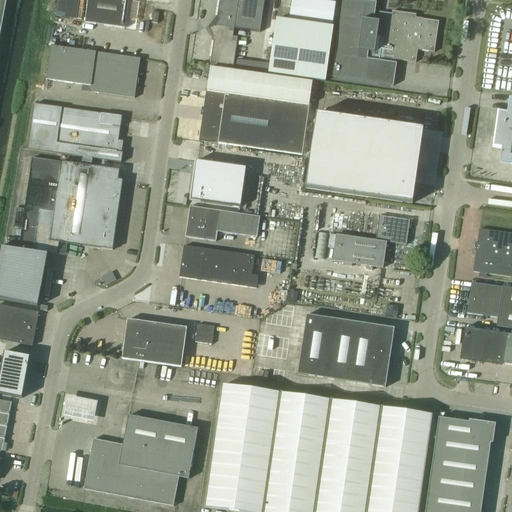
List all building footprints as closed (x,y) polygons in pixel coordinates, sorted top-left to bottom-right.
[(58,0),(56,16),(76,19),(79,0),(58,0)] [(128,2),(128,0),(87,0),(85,24),(124,29),(135,31),(139,3),(128,2)] [(218,0),(215,27),(210,67),(233,70),(237,38),(233,38),(234,30),(260,33),(264,0),(218,0)] [(308,0),(291,0),(288,21),(277,19),(269,75),(325,83),(333,28),(332,28),(335,4),(308,0)] [(433,54),(438,23),(415,19),(415,15),(392,12),(390,21),(389,20),(386,20),(382,19),(379,18),(376,16),(373,15),(371,13),(368,12),(365,10),(362,9),(359,8),(356,7),(353,6),(349,6),(346,5),(343,5),(342,4),(332,78),(391,86),(394,60),(415,63),(417,51),(433,54)] [(134,99),(140,60),(51,47),(46,80),(90,87),(90,89),(93,93),(134,99)] [(207,93),(206,93),(199,142),(302,157),(312,83),(210,69),(207,93)] [(511,164),(511,99),(509,99),(507,112),(497,111),(492,148),(502,149),(500,163),(511,164)] [(123,142),(118,142),(122,118),(34,105),(27,150),(82,158),(93,160),(121,164),(123,154),(122,154),(123,142)] [(316,115),(305,189),(412,205),(423,131),(316,115)] [(0,248),(0,300),(38,307),(48,254),(49,242),(59,244),(113,251),(123,182),(118,181),(120,172),(92,167),(93,160),(82,158),(81,166),(62,163),(32,159),(19,250),(9,249),(6,248),(0,247),(0,248)] [(197,162),(191,200),(241,207),(246,169),(197,162)] [(259,218),(220,212),(189,207),(185,238),(215,242),(217,233),(256,238),(259,218)] [(24,209),(18,208),(15,228),(21,229),(24,209)] [(376,241),(336,235),(334,249),(332,261),(383,268),(386,243),(406,246),(410,221),(379,216),(376,241)] [(511,278),(511,234),(479,230),(473,273),(511,278)] [(325,261),(328,235),(318,234),(314,260),(325,261)] [(258,277),(251,276),(254,257),(184,247),(179,278),(256,289),(258,277)] [(511,289),(471,283),(467,314),(497,318),(496,327),(511,329),(511,289)] [(290,292),(289,300),(296,301),(298,293),(290,292)] [(0,306),(0,340),(32,347),(39,313),(0,306)] [(385,388),(394,329),(306,316),(297,375),(385,388)] [(182,368),(187,329),(128,320),(122,360),(182,368)] [(195,343),(212,345),(214,327),(198,325),(195,343)] [(511,335),(465,329),(461,359),(511,365),(511,335)] [(70,365),(80,367),(78,377),(103,381),(107,358),(72,352),(70,365)] [(0,364),(0,394),(22,399),(30,358),(4,353),(2,365),(0,364)] [(418,511),(433,416),(280,394),(224,386),(206,508),(234,511),(418,511)] [(68,394),(64,414),(94,420),(97,400),(68,394)] [(4,444),(11,403),(0,400),(0,463),(1,461),(0,460),(0,452),(0,451),(2,452),(2,451),(6,452),(7,444),(4,444)] [(189,480),(198,429),(128,416),(123,446),(93,440),(84,490),(173,507),(179,478),(189,480)] [(481,511),(493,426),(439,418),(425,511),(481,511)]
